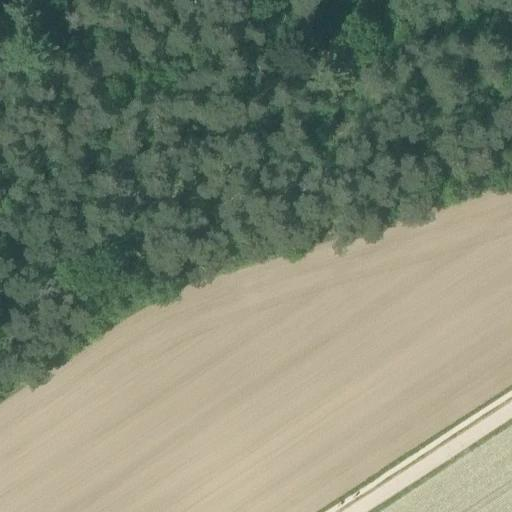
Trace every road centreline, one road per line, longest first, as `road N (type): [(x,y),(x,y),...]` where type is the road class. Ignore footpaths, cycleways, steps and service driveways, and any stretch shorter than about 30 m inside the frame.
road 1 (track): [(0,160),(511,71)]
road 2 (track): [(357,511),(511,409)]
